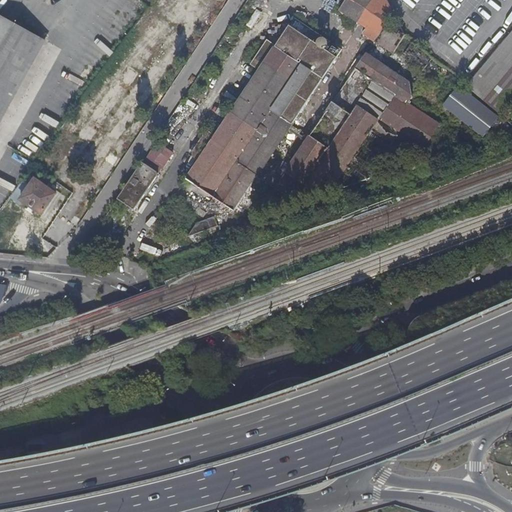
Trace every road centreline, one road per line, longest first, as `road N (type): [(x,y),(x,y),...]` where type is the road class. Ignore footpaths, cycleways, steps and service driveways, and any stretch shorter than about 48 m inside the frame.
road 1 (motorway): [(511,327),(377,387),(196,447),(0,489)]
road 2 (motorway): [(111,511),(314,453),(511,373)]
road 3 (unknown): [(88,275),(110,269),(121,255),(135,218),(282,0)]
road 4 (secondary): [(255,375),(123,286),(49,274)]
road 5 (secondary): [(49,274),(162,379),(225,416)]
road 6 (motorway): [(511,269),(378,320),(326,367)]
road 7 (unknown): [(310,0),(356,47),(304,128)]
road 8 (motorway): [(372,454),(438,449),(501,424)]
road 9 (secondary): [(359,483),(484,502)]
